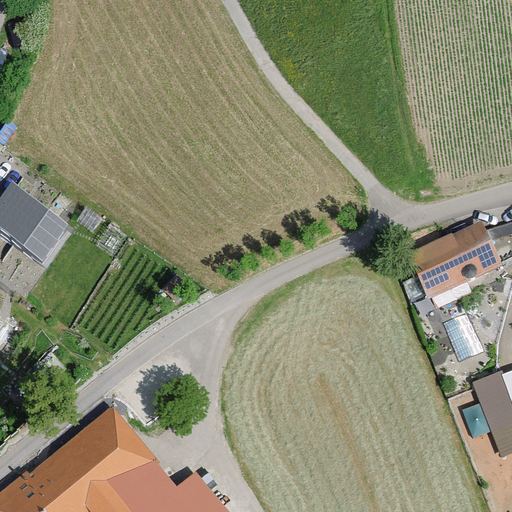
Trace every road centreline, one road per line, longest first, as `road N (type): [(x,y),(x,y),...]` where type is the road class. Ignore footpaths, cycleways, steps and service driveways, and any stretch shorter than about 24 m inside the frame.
road 1 (residential): [(0,470),(148,347),(239,295),(403,221),(511,188)]
road 2 (track): [(229,0),(273,73),(403,221)]
road 3 (unknown): [(239,295),(207,428)]
